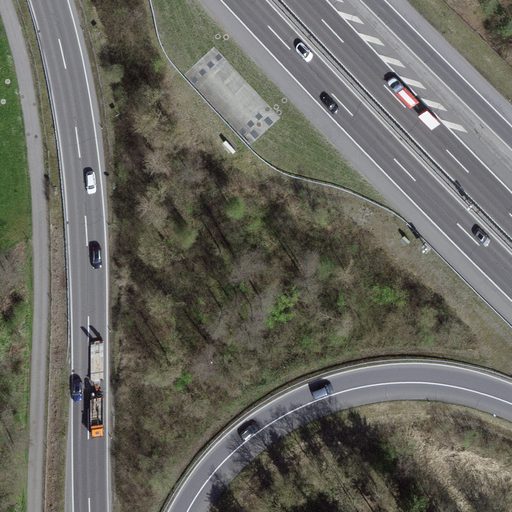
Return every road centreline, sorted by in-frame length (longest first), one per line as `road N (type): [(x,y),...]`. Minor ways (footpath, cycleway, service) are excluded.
road 1 (motorway): [(48,0),(83,187),(90,511)]
road 2 (motorway): [(242,0),(511,280)]
road 3 (motorway): [(182,511),(206,474),(251,430),(332,389),(417,377),(511,399)]
road 4 (motorway): [(511,214),(305,0)]
road 5 (motorway): [(511,133),(375,0)]
